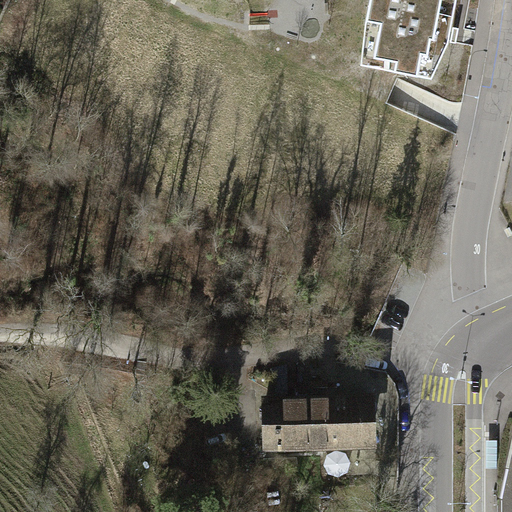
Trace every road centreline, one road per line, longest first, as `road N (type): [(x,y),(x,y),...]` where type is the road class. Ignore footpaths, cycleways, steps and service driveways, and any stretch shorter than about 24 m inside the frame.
road 1 (track): [(462,365),(339,346),(207,359),(0,332)]
road 2 (residential): [(511,0),(472,234),(477,345)]
road 3 (tertiary): [(458,511),(462,365),(477,345)]
